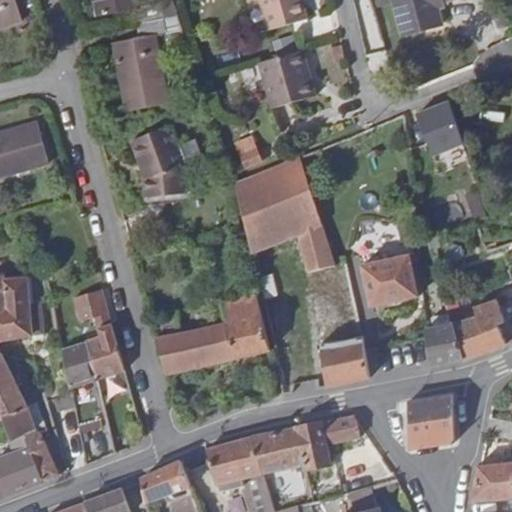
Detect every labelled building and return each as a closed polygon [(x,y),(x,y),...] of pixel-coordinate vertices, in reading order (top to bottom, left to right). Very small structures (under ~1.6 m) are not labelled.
[(0,0),(0,28),(21,22),(14,0),(0,0)] [(159,12),(156,0),(134,0),(133,0),(91,0),(93,9),(127,2),(131,18),(159,12)] [(156,0),(159,12),(173,9),(170,0),(156,0)] [(260,0),(268,23),(307,12),(303,0),(260,0)] [(399,0),(376,0),(378,9),(401,3),(399,0)] [(484,0),(399,0),(401,3),(409,36),(447,27),(444,11),(451,9),(450,4),(465,0),(473,0),(474,3),(484,0)] [(154,29),(178,23),(173,9),(159,12),(131,18),(134,33),(110,38),(124,102),(168,94),(154,29)] [(201,9),(192,13),(198,28),(206,25),(201,9)] [(342,37),(329,40),(333,55),(345,52),(342,37)] [(314,91),(309,74),(304,75),(301,64),(306,62),(301,45),(257,57),(271,103),(314,91)] [(304,75),(309,74),(306,62),(301,64),(304,75)] [(450,100),(417,113),(434,154),(464,142),(450,100)] [(0,173),(44,159),(32,118),(0,127),(0,173)] [(174,161),(166,136),(160,122),(121,137),(134,174),(136,191),(177,187),(174,161)] [(184,129),(166,136),(174,161),(194,154),(184,129)] [(233,139),(243,164),(259,157),(248,133),(233,139)] [(309,225),(289,158),(233,181),(249,249),(295,231),(309,225)] [(17,216),(0,220),(0,243),(1,249),(25,242),(17,216)] [(309,225),(295,231),(303,269),(321,267),(309,225)] [(386,263),(398,259),(404,257),(399,243),(361,256),(365,269),(386,263)] [(441,245),(429,250),(435,268),(448,264),(441,245)] [(410,297),(398,259),(386,263),(365,269),(352,273),(364,312),(410,297)] [(22,297),(14,266),(0,269),(0,336),(30,329),(29,324),(39,321),(33,294),(22,297)] [(367,373),(335,269),(322,273),(325,288),(315,290),(324,339),(320,340),(326,378),(367,373)] [(97,377),(122,370),(99,288),(69,297),(76,322),(100,316),(105,334),(86,338),(97,377)] [(265,341),(252,289),(228,296),(232,315),(161,335),(170,368),(265,341)] [(452,323),(461,355),(505,341),(498,323),(505,321),(498,300),(476,307),(478,315),(463,321),(456,299),(446,301),(449,312),(452,323)] [(429,316),(430,328),(452,323),(449,312),(429,316)] [(179,313),(157,319),(161,333),(183,327),(179,313)] [(425,329),(428,361),(428,362),(461,355),(452,323),(430,328),(425,329)] [(280,333),(269,335),(274,355),(284,353),(280,333)] [(58,346),(67,385),(97,377),(86,338),(58,346)] [(0,419),(4,418),(13,440),(24,436),(41,478),(58,471),(39,431),(48,427),(36,400),(27,404),(3,353),(0,354),(0,419)] [(452,398),(409,404),(409,448),(452,442),(452,398)] [(355,417),(253,440),(261,475),(263,474),(305,466),(306,469),(328,465),(324,444),(359,437),(355,417)] [(510,420),(489,422),(485,437),(511,434),(511,433),(511,426),(510,420)] [(0,496),(5,493),(41,478),(24,436),(13,440),(17,451),(5,455),(4,451),(0,452),(0,496)] [(287,511),(272,511),(263,474),(261,475),(253,440),(207,450),(216,484),(239,480),(248,511),(297,511),(297,509),(287,511)] [(147,500),(191,490),(182,461),(141,479),(147,500)] [(511,461),(479,465),(477,466),(469,497),(511,492),(511,461)] [(130,511),(122,488),(56,511),(130,511)] [(379,511),(373,490),(352,495),(355,511),(380,511),(379,511)]
